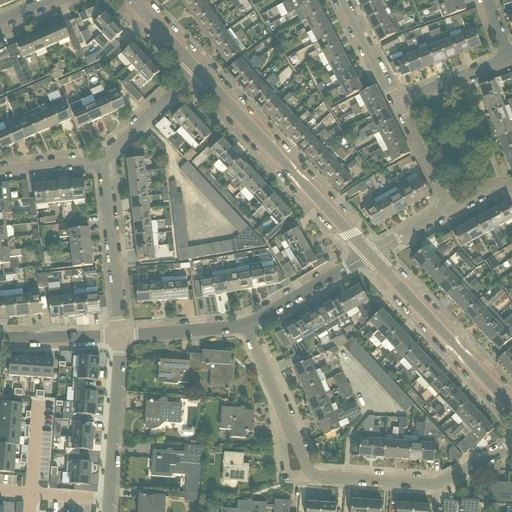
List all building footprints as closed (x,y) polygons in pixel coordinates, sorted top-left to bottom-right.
[(203,2),(201,0),(184,0),(182,2),(189,12),(203,2)] [(273,6),(269,0),(264,0),(259,3),(264,12),(273,6)] [(300,9),(315,1),(314,0),(289,0),(282,4),(288,15),(295,12),(295,11),(300,9)] [(357,0),(362,8),(378,1),(379,0),(357,0)] [(383,12),(380,5),(390,0),(379,0),(378,1),(362,8),(368,20),(383,12)] [(461,0),(456,0),(445,4),(449,16),(465,11),(461,0)] [(247,1),(242,5),(247,13),(252,9),(247,1)] [(321,12),(315,1),(300,9),(306,20),(321,12)] [(210,12),(203,2),(189,12),(197,22),(210,12)] [(97,7),(78,15),(81,23),(91,19),(95,22),(92,25),(101,34),(113,23),(105,14),(104,14),(97,7)] [(218,22),(210,12),(197,22),(204,32),(218,22)] [(327,23),(321,12),(306,20),(312,31),(327,23)] [(392,16),(387,19),(383,12),(368,20),(374,31),(389,23),(394,20),(401,16),(399,12),(392,16)] [(457,22),(460,29),(465,27),(460,15),(456,17),(457,22)] [(394,20),(397,25),(404,21),(401,16),(394,20)] [(86,47),(81,34),(75,20),(70,22),(81,49),(82,49),(86,47)] [(69,22),(63,24),(52,28),(58,44),(69,39),(75,52),(77,51),(81,60),(85,58),(82,49),(81,49),(70,22),(69,22)] [(225,32),(218,22),(204,32),(211,42),(225,32)] [(104,48),(98,53),(104,59),(104,60),(120,45),(115,40),(122,33),(113,23),(101,34),(102,35),(96,39),(104,48)] [(317,42),(333,34),(327,23),(312,31),(317,42)] [(374,31),(380,42),(395,34),(389,23),(374,31)] [(40,34),(46,49),(58,44),(52,28),(40,34)] [(436,39),(442,37),(439,29),(434,31),(436,39)] [(235,35),(238,39),(244,35),(241,30),(235,35)] [(481,46),(475,30),(462,35),(469,51),(481,46)] [(233,43),(225,32),(211,42),(219,53),(233,43)] [(28,39),(35,54),(46,49),(40,34),(28,39)] [(309,38),(306,34),(299,37),(302,42),(309,38)] [(311,60),(318,56),(323,54),(339,46),(333,34),(317,42),(312,45),(316,52),(309,55),(311,60)] [(247,38),(244,35),(238,39),(241,43),(247,38)] [(451,40),(457,56),(469,51),(462,35),(451,40)] [(381,45),(384,51),(398,43),(395,38),(381,45)] [(28,39),(16,44),(20,54),(15,56),(21,71),(22,71),(28,85),(34,83),(28,68),(27,69),(23,59),(35,54),(28,39)] [(416,54),(422,69),(434,65),(427,49),(425,44),(418,46),(415,39),(411,41),(413,48),(416,54)] [(445,60),(457,56),(451,40),(438,44),(445,60)] [(12,65),(9,58),(3,43),(0,44),(0,69),(0,70),(12,65)] [(219,53),(227,63),(240,53),(233,43),(219,53)] [(133,44),(126,51),(120,45),(104,60),(109,65),(120,55),(130,65),(142,54),(133,44)] [(427,49),(434,65),(445,60),(438,44),(427,49)] [(329,65),(344,57),(339,46),(323,54),(329,65)] [(104,59),(98,53),(87,63),(88,66),(104,59)] [(390,57),(392,63),(389,64),(395,76),(397,75),(398,79),(410,74),(404,58),(403,58),(401,53),(390,57)] [(135,71),(120,85),(124,89),(129,84),(139,75),(151,63),(154,60),(150,57),(147,59),(142,54),(130,65),(135,71)] [(422,69),(416,54),(404,58),(410,74),(422,69)] [(320,61),(318,56),(311,60),(313,64),(320,61)] [(250,63),(253,66),(259,60),(255,57),(250,63)] [(350,68),(344,57),(329,65),(335,76),(350,68)] [(259,60),(253,66),(248,70),(236,81),(245,91),(257,79),(262,75),(257,70),(262,64),(259,60)] [(239,61),(227,72),(236,81),(248,70),(239,61)] [(94,67),(96,72),(105,68),(102,63),(94,67)] [(139,75),(141,76),(148,83),(160,72),(151,63),(139,75)] [(56,70),(59,79),(64,77),(58,64),(54,66),(56,70)] [(96,72),(94,67),(84,71),(87,76),(96,72)] [(350,68),(335,76),(340,87),(356,79),(350,68)] [(55,81),(59,79),(56,70),(51,73),(55,81)] [(28,85),(22,71),(21,71),(15,74),(22,88),(28,85)] [(70,77),(73,82),(82,78),(79,73),(70,77)] [(262,84),(257,79),(245,91),(253,100),(266,89),(270,84),(276,79),(276,78),(273,74),(262,84)] [(73,82),(70,77),(59,82),(61,87),(73,82)] [(50,78),(41,82),(43,87),(53,83),(50,78)] [(332,83),(330,78),(322,82),(325,87),(332,83)] [(270,84),(274,88),(280,82),(276,79),(270,84)] [(347,99),(362,91),(356,79),(340,87),(347,99)] [(34,91),(43,87),(41,82),(32,86),(34,91)] [(494,82),(479,87),(484,100),(498,95),(494,82)] [(129,84),(124,89),(137,103),(143,98),(129,84)] [(380,98),(374,86),(359,94),(365,106),(380,98)] [(18,92),(20,97),(30,94),(28,89),(18,92)] [(262,109),(274,98),(266,89),(253,100),(262,109)] [(331,98),(338,94),(335,89),(328,93),(331,98)] [(110,97),(107,91),(105,92),(114,113),(125,108),(119,93),(110,97)] [(20,97),(18,92),(9,96),(11,101),(20,97)] [(102,118),(114,113),(105,92),(93,97),(96,103),(102,118)] [(279,103),(274,98),(262,109),(270,118),(283,107),(287,103),(293,97),(290,93),(279,103)] [(489,113),(503,107),(498,95),(484,100),(489,113)] [(62,97),(49,102),(52,108),(65,103),(62,97)] [(297,101),(293,97),(287,103),(291,106),(297,101)] [(371,117),(386,109),(380,98),(365,106),(371,117)] [(81,101),(69,106),(79,128),(91,123),(84,108),(81,101)] [(84,108),(91,123),(102,118),(96,103),(84,108)] [(353,112),(360,109),(358,104),(351,108),(353,112)] [(60,125),(72,120),(65,105),(53,110),(60,125)] [(48,130),(60,125),(53,110),(49,112),(46,107),(44,106),(42,106),(38,107),(42,115),(48,130)] [(185,107),(172,118),(181,128),(194,116),(185,107)] [(279,127),(291,116),(283,107),(270,118),(279,127)] [(494,126),(508,121),(503,107),(489,113),(494,126)] [(362,113),(360,109),(353,112),(355,117),(362,113)] [(371,117),(374,122),(368,126),(367,127),(362,130),(360,131),(359,135),(360,137),(364,135),(392,120),(386,109),(371,117)] [(307,112),(296,121),(291,116),(279,127),(288,137),(310,115),(307,112)] [(309,134),(313,130),(308,125),(317,116),(314,112),(311,115),(310,115),(288,137),(297,146),(309,134)] [(30,120),(37,135),(48,130),(42,115),(30,120)] [(190,137),(203,125),(194,116),(181,128),(190,137)] [(164,118),(155,127),(159,131),(167,141),(171,137),(175,134),(169,128),(172,126),(164,118)] [(25,140),(37,135),(30,120),(19,125),(25,140)] [(397,131),(392,120),(364,135),(360,137),(362,141),(374,135),(374,136),(377,142),(397,131)] [(498,138),(511,132),(508,121),(494,126),(498,138)] [(7,130),(14,145),(25,140),(19,125),(7,130)] [(199,146),(211,135),(203,125),(190,137),(199,146)] [(0,146),(2,150),(14,145),(7,130),(0,132),(0,146)] [(318,136),(322,139),(328,133),(324,130),(318,136)] [(403,142),(397,131),(377,142),(381,149),(383,153),(403,142)] [(503,151),(511,147),(511,132),(498,138),(503,151)] [(317,143),(305,155),(314,164),(326,153),(331,148),(326,143),(331,137),(328,133),(322,139),(317,143)] [(317,143),(309,134),(297,146),(305,155),(317,143)] [(152,136),(146,141),(157,153),(163,147),(152,136)] [(176,150),(183,143),(185,142),(180,137),(175,142),(171,137),(167,141),(176,150)] [(219,161),(231,149),(222,139),(211,150),(208,148),(192,163),(198,169),(213,154),(219,161)] [(394,162),(409,154),(403,142),(383,153),(385,158),(391,155),(394,162)] [(239,156),(245,153),(241,144),(234,148),(239,156)] [(511,172),(511,171),(511,147),(503,151),(511,172)] [(339,158),(345,152),(342,148),(336,154),(339,158)] [(183,157),(188,162),(197,154),(192,149),(183,157)] [(240,158),(231,149),(219,161),(227,170),(240,158)] [(348,156),(345,152),(339,158),(342,161),(348,156)] [(322,173),(334,162),(326,153),(314,164),(322,173)] [(383,153),(376,157),(378,161),(385,158),(383,153)] [(412,163),(409,157),(398,163),(401,169),(412,163)] [(227,170),(236,179),(249,167),(240,158),(227,170)] [(145,171),(144,159),(127,160),(128,173),(145,171)] [(351,171),(357,165),(353,161),(348,167),(351,171)] [(331,183),(343,171),(334,162),(322,173),(331,183)] [(191,174),(195,171),(188,163),(184,166),(191,174)] [(191,174),(184,166),(180,170),(187,178),(191,174)] [(203,175),(207,171),(202,166),(199,169),(203,175)] [(232,183),(237,188),(241,192),(245,188),(257,177),(249,167),(236,179),(232,183)] [(145,171),(128,173),(129,186),(147,184),(152,184),(151,171),(145,171)] [(199,175),(195,171),(191,174),(187,178),(191,182),(199,175)] [(207,171),(203,175),(212,184),(216,181),(207,171)] [(331,183),(339,192),(352,180),(343,171),(331,183)] [(191,182),(195,186),(203,179),(199,175),(191,182)] [(409,187),(418,202),(429,195),(418,176),(406,183),(409,187)] [(257,177),(245,188),(254,198),(266,186),(257,177)] [(407,208),(418,202),(409,187),(404,190),(401,185),(400,185),(396,178),(391,181),(396,188),(407,208)] [(195,186),(198,190),(206,183),(203,179),(195,186)] [(364,182),(367,187),(372,184),(370,179),(364,182)] [(73,202),(86,200),(83,180),(71,182),(73,202)] [(216,181),(212,184),(221,193),(225,190),(220,185),(219,185),(216,182),(216,181)] [(396,188),(391,181),(387,183),(391,190),(396,188)] [(61,203),(73,202),(71,182),(58,183),(61,203)] [(363,182),(345,193),(349,199),(359,192),(361,195),(368,191),(363,182)] [(2,189),(0,189),(0,202),(3,202),(11,201),(9,183),(1,184),(2,189)] [(48,204),(61,203),(58,183),(46,184),(48,204)] [(198,190),(202,194),(210,187),(206,183),(198,190)] [(48,204),(46,184),(33,186),(35,199),(36,206),(48,204)] [(129,186),(131,199),(148,197),(147,184),(129,186)] [(262,207),(275,195),(266,186),(254,198),(258,203),(253,208),(257,212),(262,207)] [(202,194),(206,198),(214,191),(210,187),(202,194)] [(388,199),(396,214),(407,208),(396,188),(391,190),(385,194),(388,199)] [(226,199),(230,203),(234,199),(230,196),(225,190),(221,193),(226,199)] [(206,198),(210,202),(218,195),(214,191),(206,198)] [(210,202),(213,206),(221,199),(218,195),(210,202)] [(271,216),(283,205),(275,195),(262,207),(271,216)] [(132,211),(150,209),(148,197),(131,199),(132,211)] [(213,206),(217,210),(225,203),(221,199),(213,206)] [(237,203),(234,199),(230,203),(238,212),(242,209),(237,203)] [(388,199),(377,206),(385,220),(396,214),(388,199)] [(511,219),(511,210),(508,202),(497,209),(505,224),(511,219)] [(217,210),(221,214),(229,207),(225,203),(217,210)] [(271,216),(276,222),(275,224),(277,226),(267,236),(270,240),(286,225),(284,222),(292,214),(283,205),(271,216)] [(377,206),(373,208),(369,207),(361,211),(366,219),(368,217),(374,227),(385,220),(377,206)] [(221,214),(225,218),(233,211),(229,207),(221,214)] [(134,224),(151,222),(150,209),(132,211),(134,224)] [(251,218),(242,209),(238,212),(247,221),(251,218)] [(485,215),(494,230),(505,224),(497,209),(485,215)] [(225,218),(228,222),(236,215),(233,211),(225,218)] [(228,222),(232,227),(240,219),(236,215),(228,222)] [(474,220),(483,236),(489,232),(499,250),(503,247),(500,242),(496,235),(494,230),(485,215),(474,220)] [(259,227),(251,218),(247,221),(256,231),(259,227)] [(232,227),(236,231),(244,223),(240,219),(232,227)] [(280,245),(285,242),(289,249),(304,240),(298,229),(301,227),(296,219),(291,224),(285,230),(288,234),(277,240),(280,245)] [(463,226),(471,241),(483,236),(474,220),(463,226)] [(135,236),(152,234),(151,222),(134,224),(135,236)] [(60,237),(70,236),(70,242),(90,240),(89,228),(80,229),(79,223),(76,223),(70,224),(58,226),(60,237)] [(248,227),(244,223),(236,231),(240,235),(248,227)] [(10,226),(6,226),(0,226),(0,239),(14,238),(14,230),(10,226)] [(463,226),(452,233),(460,248),(471,241),(463,226)] [(266,247),(248,227),(240,235),(233,241),(235,252),(266,247)] [(496,235),(500,242),(505,239),(501,232),(496,235)] [(136,249),(154,247),(152,234),(135,236),(136,249)] [(450,234),(441,239),(443,243),(452,238),(450,234)] [(0,251),(15,250),(14,238),(0,239),(0,251)] [(91,253),(90,240),(70,242),(72,255),(91,253)] [(295,260),(310,251),(304,240),(289,249),(295,260)] [(178,261),(190,259),(188,248),(188,243),(176,244),(178,261)] [(478,254),(483,251),(479,244),(474,247),(478,254)] [(443,246),(438,252),(442,256),(448,251),(443,246)] [(136,249),(138,262),(155,260),(154,247),(136,249)] [(434,256),(425,247),(413,259),(421,268),(434,256)] [(20,269),(19,263),(10,264),(9,258),(22,257),(21,250),(15,250),(0,251),(0,264),(2,265),(2,270),(16,269),(20,269)] [(284,251),(280,254),(275,256),(279,263),(283,260),(288,257),(284,251)] [(319,254),(314,257),(310,251),(295,260),(302,271),(311,265),(314,270),(327,262),(319,254)] [(464,263),(468,260),(461,252),(457,256),(464,263)] [(73,268),(93,266),(91,253),(72,255),(73,268)] [(430,277),(443,266),(434,256),(421,268),(430,277)] [(477,266),(483,262),(480,257),(472,261),(477,266)] [(492,271),(499,267),(492,257),(485,261),(492,271)] [(468,260),(464,263),(471,270),(474,267),(468,260)] [(448,261),(443,266),(430,277),(438,286),(456,270),(452,266),(448,261)] [(250,272),(253,289),(265,287),(262,270),(261,263),(249,265),(250,272)] [(288,278),(295,274),(288,263),(282,267),(288,278)] [(137,268),(137,276),(148,275),(148,272),(147,272),(147,267),(137,268)] [(265,287),(278,284),(280,283),(286,280),(278,267),(262,270),(265,287)] [(225,276),(228,293),(240,291),(237,274),(236,269),(224,271),(225,276)] [(456,270),(438,286),(447,295),(460,284),(465,280),(456,270)] [(237,274),(240,291),(253,289),(250,272),(237,274)] [(59,273),(49,273),(49,282),(59,282),(59,273)] [(196,299),(215,295),(212,279),(211,275),(194,278),(195,282),(194,282),(196,299)] [(215,295),(228,293),(225,276),(212,279),(215,295)] [(163,301),(175,300),(174,283),(174,277),(161,278),(163,301)] [(149,279),(149,285),(150,302),(163,301),(161,278),(149,279)] [(473,289),(478,283),(475,280),(469,285),(473,289)] [(174,283),(175,300),(188,299),(187,281),(174,283)] [(483,288),(478,283),(473,289),(477,293),(483,288)] [(447,295),(456,304),(468,293),(460,284),(447,295)] [(149,285),(136,286),(137,303),(150,302),(149,285)] [(366,312),(362,305),(368,301),(359,286),(348,292),(357,307),(360,313),(360,312),(364,320),(374,314),(380,309),(376,304),(370,310),(366,312)] [(86,295),(88,315),(101,314),(98,288),(85,289),(86,295)] [(48,299),(51,319),(63,318),(61,298),(60,289),(48,290),(49,299),(48,299)] [(464,314),(473,323),(486,312),(486,311),(490,308),(498,300),(505,294),(502,290),(488,302),(483,297),(477,302),(464,314)] [(346,314),(357,307),(348,292),(337,299),(346,314)] [(468,293),(456,304),(464,314),(477,302),(468,293)] [(502,304),(508,298),(505,294),(498,300),(502,304)] [(29,316),(42,315),(40,295),(27,296),(29,316)] [(73,296),(75,316),(88,315),(86,295),(73,296)] [(17,317),(29,316),(27,296),(15,297),(17,317)] [(63,318),(75,316),(73,296),(61,298),(63,318)] [(5,319),(17,317),(15,297),(2,299),(5,319)] [(327,305),(338,325),(349,319),(346,314),(337,299),(327,305)] [(327,332),(338,326),(338,325),(327,305),(315,311),(327,332)] [(490,308),(486,311),(486,312),(473,323),(482,333),(499,317),(490,308)] [(390,320),(381,310),(369,322),(378,331),(390,320)] [(316,338),(317,338),(318,338),(327,332),(315,311),(304,318),(313,332),(316,338)] [(360,312),(360,313),(355,315),(361,326),(365,322),(364,320),(360,312)] [(507,326),(511,321),(511,317),(511,316),(510,316),(503,322),(507,326)] [(503,322),(499,317),(482,333),(491,342),(503,330),(507,326),(503,322)] [(313,332),(304,318),(293,324),(302,339),(305,344),(316,338),(313,332)] [(378,331),(374,335),(372,336),(381,346),(399,329),(390,320),(378,331)] [(305,344),(302,339),(293,324),(282,330),(291,345),(289,346),(294,355),(291,356),(296,364),(312,355),(305,344)] [(387,350),(391,354),(408,338),(399,329),(381,346),(386,351),(387,350)] [(491,342),(499,351),(511,339),(503,330),(491,342)] [(364,337),(368,341),(372,336),(374,335),(370,331),(364,337)] [(343,347),(348,342),(344,335),(338,338),(338,337),(332,341),(336,347),(338,351),(343,347)] [(348,342),(343,347),(347,351),(356,343),(352,338),(348,342)] [(399,363),(400,363),(404,359),(416,347),(408,338),(391,354),(385,359),(389,363),(392,359),(397,364),(399,363)] [(360,347),(356,343),(347,351),(351,356),(360,347)] [(325,352),(320,344),(316,347),(320,355),(325,352)] [(365,351),(360,347),(351,356),(355,360),(365,351)] [(416,347),(404,359),(413,369),(425,357),(416,347)] [(511,351),(510,349),(497,361),(506,371),(511,365),(511,351)] [(387,350),(386,351),(381,355),(385,359),(391,354),(387,350)] [(234,366),(230,365),(231,353),(202,351),(202,355),(190,355),(189,362),(189,369),(212,371),(210,389),(233,390),(234,366)] [(369,356),(365,351),(355,360),(359,365),(369,356)] [(338,361),(335,354),(328,352),(322,355),(327,366),(338,361)] [(373,360),(369,356),(359,365),(363,369),(373,360)] [(98,370),(99,359),(80,357),(79,368),(98,370)] [(434,366),(425,357),(413,369),(421,378),(434,366)] [(9,376),(20,377),(21,359),(10,358),(9,376)] [(31,378),(32,360),(21,359),(20,377),(31,378)] [(42,379),(43,361),(32,360),(31,378),(42,379)] [(189,369),(189,362),(159,360),(158,378),(159,379),(158,383),(178,385),(178,383),(188,384),(189,369)] [(309,360),(302,363),(294,367),(299,379),(314,372),(309,360)] [(377,365),(373,360),(363,369),(368,373),(377,365)] [(42,379),(53,380),(54,362),(43,361),(42,379)] [(381,369),(377,365),(368,373),(372,378),(381,369)] [(322,374),(329,371),(327,366),(320,369),(322,374)] [(434,366),(421,378),(430,387),(442,375),(434,366)] [(98,370),(79,368),(78,380),(97,381),(98,370)] [(408,372),(404,368),(398,373),(403,378),(408,372)] [(385,374),(381,369),(372,378),(376,382),(385,374)] [(304,390),(319,383),(314,372),(299,379),(304,390)] [(408,372),(403,378),(406,382),(412,376),(408,372)] [(339,388),(348,384),(343,373),(335,377),(339,388)] [(389,378),(385,374),(376,382),(380,387),(389,378)] [(451,384),(442,375),(430,387),(438,396),(451,384)] [(394,382),(389,378),(380,387),(384,391),(394,382)] [(325,381),(319,383),(304,390),(309,402),(325,395),(330,393),(325,381)] [(398,387),(394,382),(384,391),(388,396),(398,387)] [(348,384),(339,388),(338,389),(340,394),(344,393),(347,399),(353,396),(350,390),(348,384)] [(460,394),(451,384),(438,396),(447,405),(460,394)] [(402,391),(398,387),(388,396),(393,400),(402,391)] [(415,401),(419,398),(411,390),(407,393),(415,401)] [(406,396),(402,391),(393,400),(397,404),(406,396)] [(77,392),(76,403),(96,405),(97,393),(77,392)] [(468,403),(460,394),(447,405),(456,415),(468,403)] [(314,413),(329,406),(325,395),(309,402),(314,413)] [(410,400),(406,396),(397,404),(401,409),(410,400)] [(145,425),(145,429),(157,429),(158,429),(161,427),(165,423),(181,425),(182,405),(167,404),(167,400),(167,398),(163,398),(162,399),(156,403),(146,402),(145,425)] [(419,398),(415,401),(421,408),(425,404),(419,398)] [(410,400),(401,409),(405,413),(414,405),(410,400)] [(1,403),(0,414),(0,417),(20,419),(22,404),(1,403)] [(96,405),(76,403),(76,415),(95,416),(96,405)] [(335,404),(329,406),(314,413),(319,425),(335,418),(358,409),(356,403),(338,411),(335,404)] [(477,412),(468,403),(456,415),(463,423),(464,424),(477,412)] [(433,410),(437,415),(443,410),(438,405),(433,410)] [(245,439),(246,432),(248,433),(248,431),(252,432),(253,412),(240,411),(240,409),(222,408),(221,429),(232,430),(231,438),(245,439)] [(340,430),(337,423),(347,419),(350,427),(354,425),(361,416),(358,409),(335,418),(319,425),(324,436),(340,430)] [(446,413),(443,410),(437,415),(440,418),(446,413)] [(473,433),(485,421),(477,412),(464,424),(463,423),(459,427),(453,433),(450,435),(454,439),(455,438),(456,438),(467,427),(472,432),(473,433)] [(0,430),(19,432),(20,419),(0,417),(0,430)] [(358,429),(356,432),(367,433),(367,440),(360,439),(359,456),(372,457),(373,440),(373,434),(374,434),(374,426),(374,417),(369,417),(358,429)] [(434,462),(436,445),(436,436),(434,434),(438,431),(425,417),(424,424),(425,424),(422,461),(434,462)] [(407,419),(399,418),(399,428),(399,436),(404,436),(404,429),(406,429),(407,419)] [(493,430),(485,421),(473,433),(472,432),(467,436),(462,441),(457,446),(465,454),(470,449),(471,450),(476,446),(493,430)] [(418,444),(411,443),(410,460),(422,461),(425,424),(424,424),(416,423),(416,430),(419,430),(418,444)] [(453,433),(459,427),(456,423),(450,429),(453,433)] [(94,428),(75,427),(74,438),(93,440),(94,428)] [(397,459),(398,442),(398,436),(399,436),(399,428),(393,428),(392,442),(386,441),(384,458),(397,459)] [(0,444),(15,446),(18,446),(19,432),(0,430),(0,444)] [(93,440),(74,438),(73,449),(92,451),(93,440)] [(384,458),(386,441),(373,440),(372,457),(384,458)] [(410,460),(411,443),(403,443),(398,442),(397,459),(410,460)] [(15,446),(0,444),(0,458),(14,460),(15,446)] [(449,451),(449,462),(456,463),(462,456),(453,446),(448,451),(449,451)] [(186,453),(153,450),(151,474),(184,477),(186,453)] [(239,473),(239,482),(248,483),(249,465),(243,464),(244,454),(224,453),(223,467),(224,467),(223,472),(239,473)] [(14,460),(0,458),(0,472),(13,474),(14,460)] [(71,473),(91,475),(92,463),(72,462),(71,473)] [(70,484),(90,486),(91,475),(71,473),(70,484)] [(488,504),(507,506),(506,511),(511,511),(511,483),(490,482),(488,504)] [(200,494),(168,492),(168,498),(185,499),(185,501),(199,502),(200,494)] [(139,495),(138,511),(163,511),(164,497),(139,495)] [(274,506),(270,506),(270,509),(273,509),(273,511),(289,511),(290,501),(275,500),(274,506)] [(366,511),(367,501),(352,500),(350,511),(366,511)] [(461,502),(444,501),(443,511),(481,511),(482,504),(479,503),(479,501),(462,500),(461,502)] [(270,509),(270,506),(266,505),(266,503),(238,501),(237,510),(221,509),(220,511),(265,511),(265,509),(270,509)] [(380,511),(382,502),(367,501),(366,511),(380,511)] [(320,511),(321,504),(307,503),(306,511),(320,511)]
